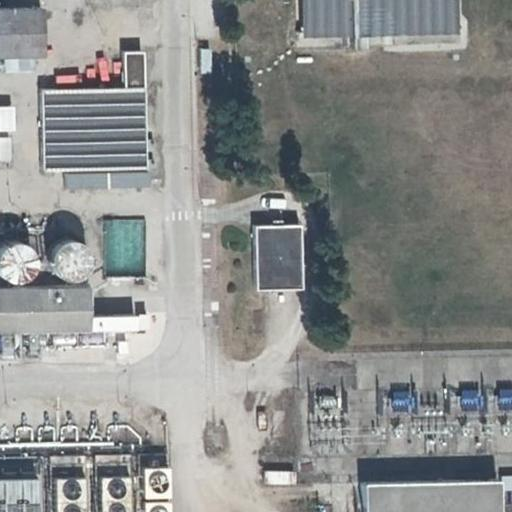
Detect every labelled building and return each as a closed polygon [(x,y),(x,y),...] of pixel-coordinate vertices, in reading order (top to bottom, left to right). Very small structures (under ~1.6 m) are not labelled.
[(134,11),(134,0),(107,0),(107,11),(134,11)] [(291,0),(292,38),(443,35),(442,0),(291,0)] [(0,56),(35,55),(34,8),(0,9),(0,56)] [(136,55),(117,56),(117,92),(34,92),(35,173),(98,172),(138,172),(136,55)] [(255,288),(301,287),(301,219),(254,219),(255,288)] [(104,221),(105,275),(142,274),(142,220),(104,221)] [(11,281),(18,281),(21,280),(25,279),(28,276),(33,271),(36,261),(35,254),(33,247),(31,244),(23,239),(13,237),(6,238),(0,241),(0,276),(1,277),(11,281)] [(45,255),(46,261),(47,265),(52,273),(55,275),(60,278),(67,279),(70,278),(77,275),(80,273),(82,270),(86,264),(87,257),(86,254),(84,247),(79,242),(76,239),(69,237),(62,238),(56,239),(51,243),(46,252),(45,255)] [(0,330),(88,328),(132,327),(132,313),(84,315),(83,286),(67,287),(15,288),(0,288),(0,330)] [(144,326),(144,313),(134,313),(134,327),(144,326)] [(100,511),(132,511),(131,446),(100,445),(100,511)] [(147,511),(176,511),(175,445),(146,445),(147,511)] [(53,511),(86,511),(85,447),(53,448),(53,511)] [(0,511),(39,511),(38,456),(0,457),(0,511)] [(290,483),(290,472),(263,471),(263,482),(290,483)] [(368,511),(503,511),(504,504),(503,481),(367,483),(368,511)]
